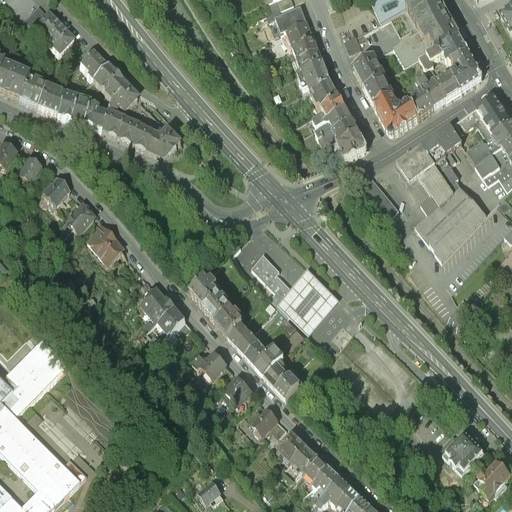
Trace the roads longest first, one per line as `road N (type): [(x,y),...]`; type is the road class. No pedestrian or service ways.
road 1 (residential): [(0,133),(81,188),(389,511)]
road 2 (tertiary): [(283,197),(218,213),(163,171),(0,103)]
road 3 (residential): [(390,309),(393,345),(511,466)]
road 4 (residential): [(51,0),(157,102),(178,109),(197,101)]
road 5 (residential): [(390,156),(356,100),(314,0)]
road 6 (primary): [(390,309),(283,197)]
road 7 (primary): [(416,336),(511,437)]
road 8 (tertiary): [(505,82),(390,156)]
road 9 (primary): [(113,0),(197,101)]
road 10 (primary): [(197,101),(283,197)]
